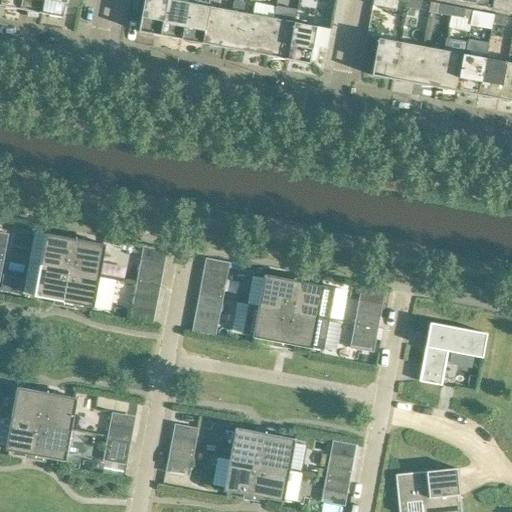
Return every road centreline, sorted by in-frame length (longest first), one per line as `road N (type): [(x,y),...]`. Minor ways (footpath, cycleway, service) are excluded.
road 1 (residential): [(137,511),(185,254)]
road 2 (tertiary): [(332,111),(94,66)]
road 3 (tertiary): [(511,146),(332,111)]
road 4 (residential): [(501,469),(491,450),(438,419),(380,405)]
